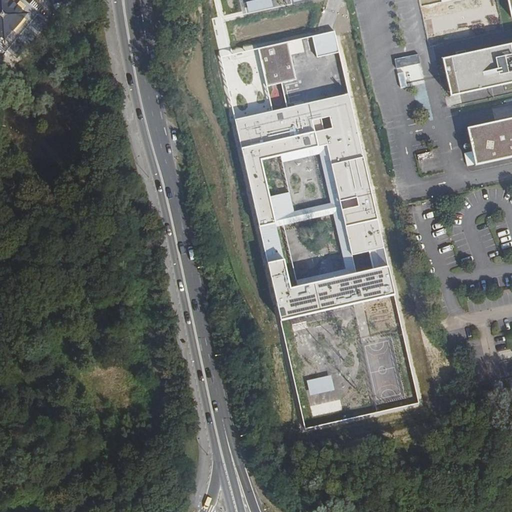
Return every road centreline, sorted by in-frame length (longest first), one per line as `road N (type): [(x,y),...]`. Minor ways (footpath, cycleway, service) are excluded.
road 1 (primary): [(117,0),(140,136),(220,471)]
road 2 (primary): [(222,420),(146,66)]
